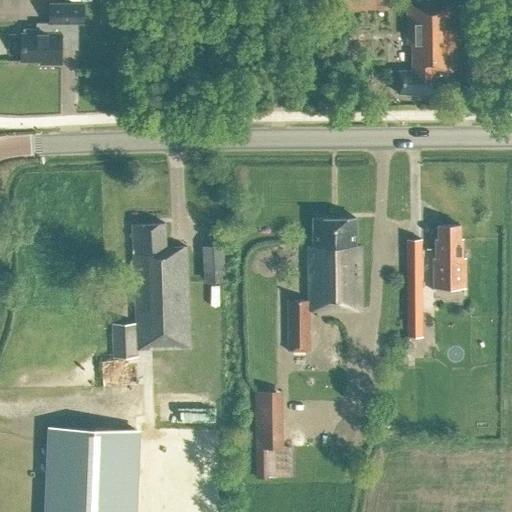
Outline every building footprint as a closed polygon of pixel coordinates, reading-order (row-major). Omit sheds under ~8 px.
[(132,19),(131,0),(106,0),(108,20),(132,19)] [(338,0),(339,10),(392,9),(391,0),(338,0)] [(408,62),(410,62),(410,70),(397,70),(397,93),(436,92),(436,70),(455,69),(454,1),(407,1),(408,62)] [(77,47),(77,23),(84,23),(84,2),(48,2),(48,22),(36,22),(36,28),(23,28),(23,33),(21,33),(21,61),(46,61),(46,64),(61,64),(61,47),(77,47)] [(191,21),(228,21),(228,9),(191,9),(191,21)] [(123,65),(123,50),(104,50),(104,65),(123,65)] [(309,309),(361,309),(360,245),(355,245),(355,217),(313,217),(313,245),(307,245),(308,299),(287,300),(288,350),(310,350),(309,309)] [(164,223),(132,224),(135,322),(112,323),(113,357),(137,356),(137,349),(190,347),(186,246),(165,246),(164,223)] [(459,224),(438,224),(438,239),(435,239),(436,259),(432,259),(432,288),(465,288),(465,259),(462,259),(462,238),(459,238),(459,224)] [(422,267),(422,238),(406,238),(406,325),(416,325),(416,267),(422,267)] [(201,245),(203,282),(225,280),(224,263),(231,262),(231,259),(230,259),(229,244),(223,245),(223,244),(201,245)] [(282,390),(254,390),(254,448),(283,447),(282,390)] [(51,511),(138,511),(142,432),(54,428),(51,511)] [(283,447),(254,448),(255,477),(291,477),(291,447),(283,447)]
